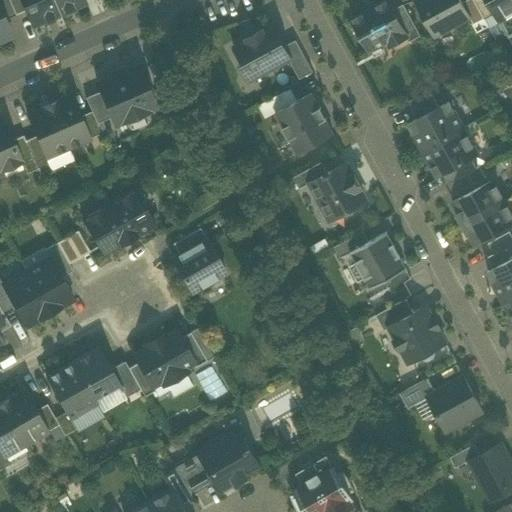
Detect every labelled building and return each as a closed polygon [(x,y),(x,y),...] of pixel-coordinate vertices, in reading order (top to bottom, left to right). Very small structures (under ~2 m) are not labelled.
[(0,0),(0,11),(4,20),(15,15),(8,0),(0,0)] [(8,0),(15,15),(26,10),(21,0),(8,0)] [(32,25),(59,14),(53,0),(21,0),(26,10),(32,25)] [(53,0),(59,14),(85,2),(83,0),(53,0)] [(386,0),(352,19),(370,52),(388,42),(390,46),(406,37),(407,37),(393,10),(387,0),(386,0)] [(417,0),(416,1),(434,33),(455,22),(456,24),(470,16),(462,3),(460,0),(417,0)] [(470,16),(473,23),(484,18),(474,0),(467,0),(462,3),(470,16)] [(488,0),(474,0),(484,18),(488,25),(489,24),(486,18),(496,13),(488,0)] [(511,0),(488,0),(496,13),(500,20),(511,13),(511,0)] [(406,37),(409,42),(420,36),(403,4),(393,10),(407,37),(406,37)] [(0,39),(10,35),(4,20),(0,11),(0,39)] [(489,24),(491,27),(501,22),(500,20),(496,13),(486,18),(489,24)] [(501,22),(509,37),(511,34),(511,13),(500,20),(501,22)] [(233,50),(249,80),(289,58),(290,58),(284,46),(274,28),(260,35),(259,31),(244,39),(246,42),(233,50)] [(289,58),(300,79),(313,72),(296,40),(284,46),(290,58),(289,58)] [(111,117),(115,125),(126,120),(143,112),(155,107),(150,94),(153,93),(146,76),(142,78),(137,65),(96,83),(100,91),(111,117)] [(259,106),(266,118),(276,112),(297,101),(290,89),(259,106)] [(85,97),(91,111),(80,116),(90,138),(100,133),(96,123),(111,117),(100,91),(85,97)] [(276,112),(298,154),(333,135),(311,93),(297,101),(276,112)] [(70,94),(48,104),(68,148),(90,138),(80,116),(70,94)] [(408,100),(418,118),(439,107),(432,94),(408,100)] [(408,124),(423,150),(463,128),(449,102),(439,107),(418,118),(408,124)] [(72,159),(68,148),(48,104),(26,113),(36,135),(45,157),(50,168),(72,159)] [(143,112),(126,120),(130,129),(148,122),(143,112)] [(0,124),(0,168),(1,170),(21,161),(12,140),(4,123),(0,124)] [(477,155),(463,128),(423,150),(437,176),(442,174),(471,158),(477,155)] [(36,135),(25,140),(23,135),(12,140),(21,161),(26,173),(37,168),(40,173),(50,169),(50,168),(45,157),(36,135)] [(442,174),(448,184),(477,168),(471,158),(442,174)] [(293,178),(299,189),(310,183),(310,182),(328,173),(322,162),(293,178)] [(310,183),(331,220),(366,201),(359,188),(362,187),(355,174),(352,176),(346,163),(328,173),(310,182),(310,183)] [(480,167),(477,168),(448,184),(454,195),(486,178),(480,167)] [(457,213),(462,224),(505,201),(493,180),(453,202),(459,212),(457,213)] [(134,189),(108,204),(129,240),(137,235),(136,234),(154,223),(134,189)] [(511,224),(511,214),(505,201),(462,224),(468,234),(470,233),(476,244),(511,224)] [(120,245),(129,240),(108,204),(82,219),(102,253),(120,243),(120,245)] [(172,243),(178,254),(206,238),(200,227),(172,243)] [(77,230),(67,236),(79,257),(89,251),(77,230)] [(334,246),(340,257),(351,252),(350,252),(369,241),(363,231),(334,246)] [(365,278),(371,289),(407,269),(386,232),(369,241),(350,252),(351,252),(356,262),(350,266),(358,282),(365,278)] [(488,244),(494,254),(511,244),(511,236),(509,232),(488,244)] [(68,263),(79,257),(67,236),(56,242),(68,263)] [(171,258),(191,292),(226,273),(206,238),(178,254),(171,258)] [(49,257),(60,277),(73,270),(68,263),(56,242),(45,249),(49,257)] [(511,244),(494,254),(488,258),(494,268),(511,258),(511,244)] [(49,257),(26,271),(49,312),(73,299),(60,277),(49,257)] [(488,271),(502,298),(511,292),(511,258),(494,268),(488,271)] [(26,326),(49,312),(26,271),(2,284),(14,305),(26,326)] [(0,307),(2,312),(14,305),(2,284),(0,280),(0,307)] [(511,292),(502,298),(511,316),(511,292)] [(376,315),(384,330),(390,327),(389,326),(414,313),(406,299),(376,315)] [(390,327),(409,362),(420,356),(421,358),(428,360),(433,357),(435,351),(434,349),(446,342),(426,306),(414,313),(389,326),(390,327)] [(0,331),(10,325),(2,312),(0,307),(0,331)] [(175,331),(161,339),(148,347),(134,355),(138,362),(152,386),(163,379),(165,383),(184,372),(182,369),(192,363),(193,362),(179,338),(175,331)] [(192,363),(195,367),(206,360),(190,332),(179,338),(193,362),(192,363)] [(146,343),(148,347),(161,339),(159,335),(146,343)] [(98,347),(73,361),(94,397),(118,384),(119,383),(110,369),(98,347)] [(97,403),(94,397),(73,361),(46,377),(65,411),(69,418),(70,418),(97,403)] [(118,384),(125,397),(140,388),(128,367),(124,361),(110,369),(119,383),(118,384)] [(140,388),(144,396),(155,390),(152,386),(138,362),(128,367),(140,388)] [(429,397),(446,430),(482,411),(464,377),(436,392),(428,396),(429,397)] [(400,393),(408,408),(429,397),(428,396),(436,392),(428,378),(400,393)] [(24,389),(2,402),(25,443),(48,430),(36,409),(24,389)] [(0,451),(3,456),(25,443),(2,402),(0,402),(0,451)] [(48,430),(58,424),(55,418),(46,403),(36,409),(48,430)] [(65,411),(55,418),(58,424),(65,435),(76,429),(70,418),(69,418),(65,411)] [(214,481),(218,488),(231,480),(233,484),(247,476),(245,472),(258,465),(238,430),(225,438),(223,434),(209,442),(211,445),(198,453),(214,481)] [(450,457),(456,467),(470,460),(481,454),(475,443),(450,457)] [(481,480),(492,500),(511,489),(511,465),(500,443),(481,454),(470,460),(471,461),(476,458),(484,471),(481,480)] [(174,467),(190,495),(214,481),(198,453),(174,467)] [(296,473),(302,484),(332,466),(327,456),(296,473)] [(356,511),(358,511),(352,501),(354,500),(345,484),(334,465),(332,466),(302,484),(293,489),(305,511),(356,511)] [(192,499),(190,495),(174,468),(163,475),(171,488),(172,488),(182,505),(192,499)] [(171,488),(147,502),(153,511),(185,511),(182,505),(172,488),(171,488)] [(153,511),(147,502),(129,511),(153,511)]
